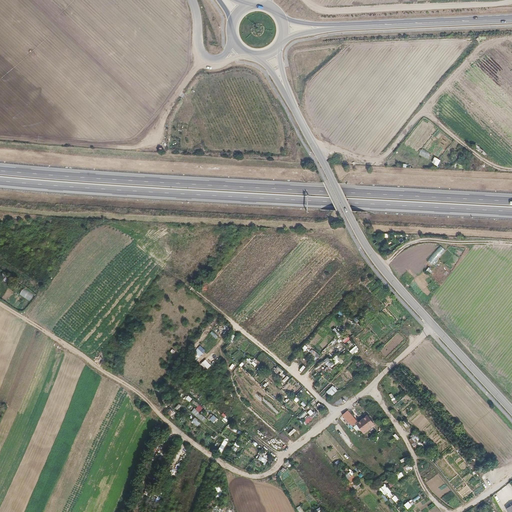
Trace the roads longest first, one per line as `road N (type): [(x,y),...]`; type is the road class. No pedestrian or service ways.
road 1 (track): [(431,325),(369,389),(260,476),(183,436),(118,376),(0,303)]
road 2 (motorway): [(511,202),(0,171)]
road 3 (motorway): [(0,181),(511,211)]
road 4 (tertiary): [(511,412),(370,255),(289,102)]
road 5 (track): [(337,415),(190,285),(105,227)]
road 6 (track): [(316,153),(343,162),(389,158),(488,34)]
road 7 (track): [(511,0),(330,13),(303,0)]
road 8 (secondary): [(339,28),(511,20)]
road 9 (track): [(511,243),(424,239),(381,270)]
road 10 (track): [(469,503),(422,456),(415,473),(448,511)]
